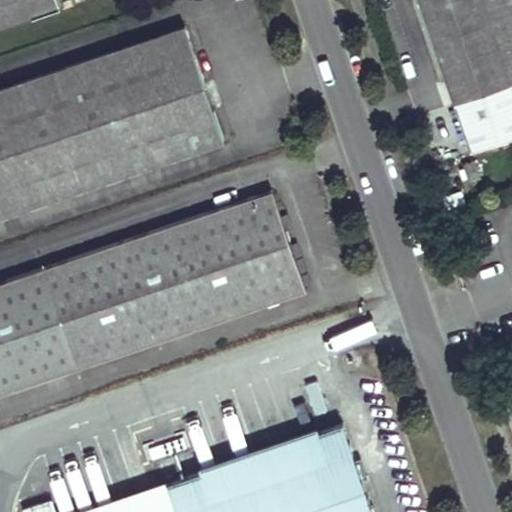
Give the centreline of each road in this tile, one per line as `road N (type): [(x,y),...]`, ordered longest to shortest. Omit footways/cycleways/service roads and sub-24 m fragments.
road 1 (unknown): [(0,483),(22,451),(49,434),(511,283)]
road 2 (unclassified): [(309,0),(485,511)]
road 3 (unknown): [(0,257),(357,139)]
